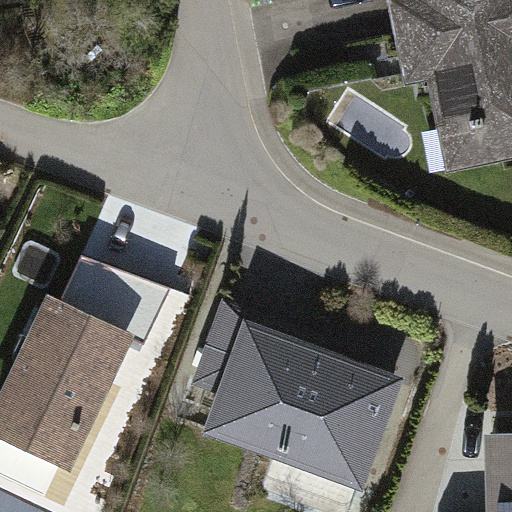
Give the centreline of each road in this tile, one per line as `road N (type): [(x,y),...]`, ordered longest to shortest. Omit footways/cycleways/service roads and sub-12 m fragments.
road 1 (residential): [(227,209),(511,308)]
road 2 (residential): [(0,132),(227,209)]
road 3 (residential): [(227,209),(195,0)]
